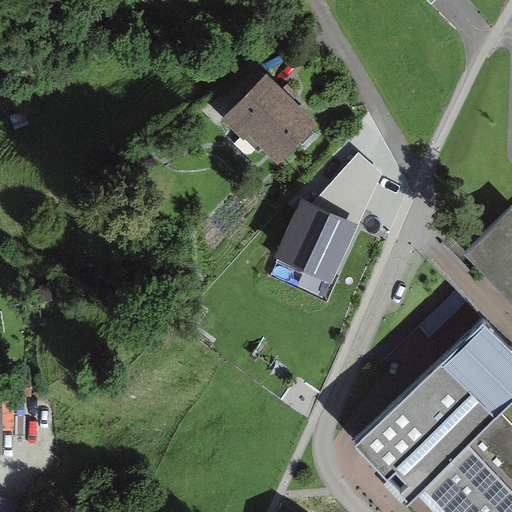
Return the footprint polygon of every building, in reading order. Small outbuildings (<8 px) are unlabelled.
[(273,76),(239,114),(289,157),(322,119),(273,76)] [(511,195),(453,250),(511,313),(511,195)] [(340,275),(365,215),(320,196),(295,256),(340,275)] [(511,511),(511,337),(491,316),(363,439),(417,496),(430,483),(457,511),(511,511)] [(0,511),(16,511),(20,503),(0,493),(0,511)]
